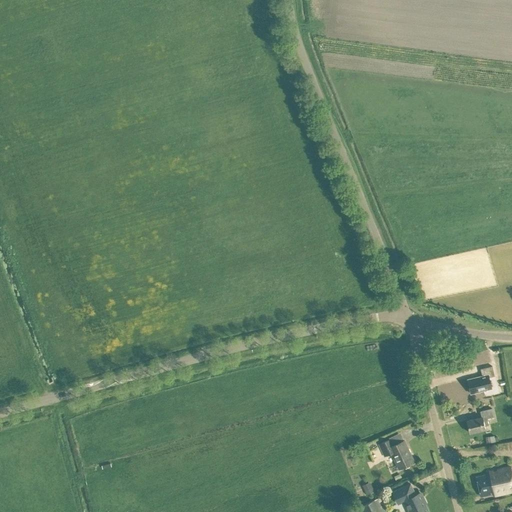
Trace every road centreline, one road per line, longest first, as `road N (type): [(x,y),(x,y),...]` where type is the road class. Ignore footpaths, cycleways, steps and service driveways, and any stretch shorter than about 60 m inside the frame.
road 1 (tertiary): [(0,412),(212,351),(404,317)]
road 2 (unclassified): [(404,317),(299,48),(288,0)]
road 3 (residential): [(404,317),(458,511)]
